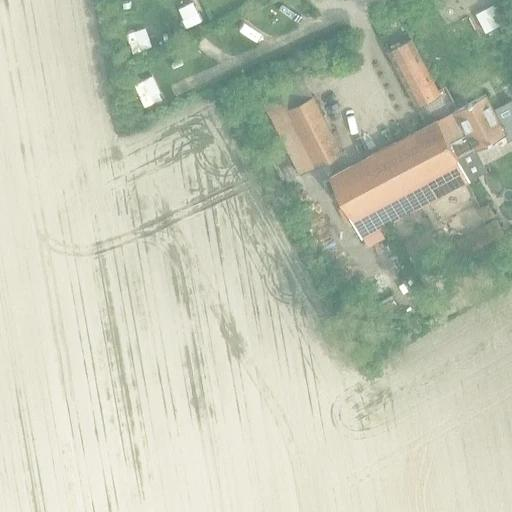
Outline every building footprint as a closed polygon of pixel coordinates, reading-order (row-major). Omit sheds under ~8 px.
[(150,1),(128,6),(133,30),(156,25),(150,1)] [(207,46),(218,39),(209,25),(197,32),(207,46)] [(388,51),(416,105),(439,93),(411,39),(388,51)] [(145,85),(158,83),(153,61),(140,64),(145,85)] [(261,99),(299,174),(343,152),(304,77),(261,99)] [(474,147),(475,149),(506,133),(485,94),(455,110),(467,134),(450,143),(437,119),(329,176),(361,238),(470,181),(457,157),(474,147)] [(354,292),(378,337),(406,321),(382,277),(354,292)]
